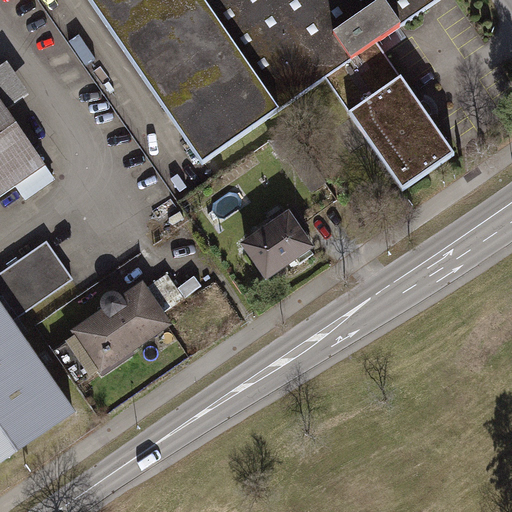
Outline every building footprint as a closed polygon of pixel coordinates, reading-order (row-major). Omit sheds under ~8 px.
[(80,0),(199,169),(322,84),(402,198),(455,162),(375,47),(442,0),(80,0)] [(0,209),(49,175),(0,105),(0,209)] [(311,242),(285,204),(237,237),(263,275),(311,242)] [(49,245),(0,278),(0,471),(79,418),(15,325),(76,284),(49,245)] [(167,320),(137,277),(68,325),(98,368),(167,320)]
